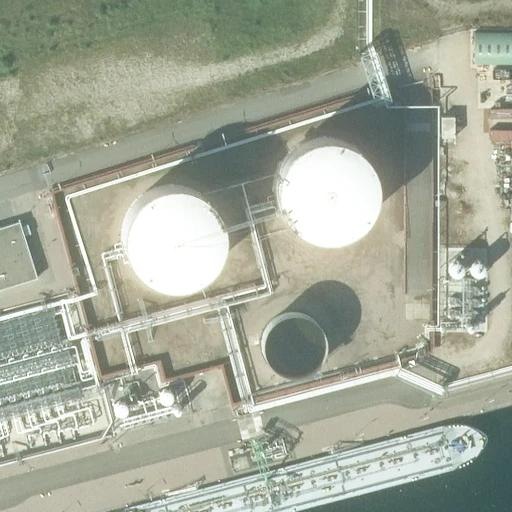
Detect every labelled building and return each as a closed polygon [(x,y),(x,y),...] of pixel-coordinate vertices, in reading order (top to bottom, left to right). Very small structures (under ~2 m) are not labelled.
[(475,61),(511,62),(511,30),(476,29),(475,61)] [(0,81),(0,102),(0,104),(24,96),(17,75),(0,81)] [(299,231),(301,232),(304,234),(308,235),(312,236),(316,237),(320,237),(324,238),(330,237),(334,237),(337,236),(343,234),(347,232),(350,230),(355,227),(358,224),(361,221),(363,218),(365,217),(367,213),(369,210),(370,206),(372,202),(372,200),(373,196),(374,193),(374,189),(374,185),(373,181),(373,177),(372,173),(370,169),(370,167),(369,165),(367,162),(365,158),(364,157),(361,154),(360,152),(355,148),(352,146),(348,144),(343,141),(337,139),(333,138),(331,138),(325,137),(319,138),(313,139),(312,139),(308,140),(304,142),(302,142),(300,143),(297,145),(295,147),(292,149),(288,153),(284,158),(281,161),(279,164),(279,166),(277,170),(276,174),(275,176),(274,180),(274,182),(274,184),(274,188),(274,192),(274,194),(275,198),(275,200),(276,203),(277,205),(278,207),(280,211),(282,214),(283,216),(285,219),(286,221),(288,222),(291,225),(292,226),(295,229),(299,231)] [(213,207),(212,206),(209,202),(206,200),(203,197),(200,194),(197,192),(193,190),(190,189),(186,187),(182,186),(178,186),(174,185),(170,185),(166,185),(162,186),(157,187),(153,188),(147,191),(144,193),(141,195),(138,198),(135,201),(132,204),(130,207),(128,210),(126,214),(124,217),(124,219),(123,223),(122,227),(121,231),(121,235),(121,239),(122,243),(122,247),(123,249),(124,252),(125,254),(126,256),(127,260),(129,261),(131,265),(132,266),(135,269),(139,273),(144,277),(147,279),(149,280),(152,282),(158,283),(164,285),(170,285),(176,285),(178,285),(182,284),(184,284),(188,282),(191,281),(197,278),(200,276),(203,274),(205,272),(206,271),(209,268),(210,267),(212,263),(215,260),(216,256),(217,255),(219,251),(219,249),(220,245),(221,243),(221,239),(221,237),(221,235),(221,231),(221,229),(220,225),(219,222),(219,220),(218,218),(217,214),(215,211),(213,207)] [(59,216),(72,215),(69,186),(56,188),(59,216)] [(19,221),(0,227),(0,289),(36,278),(19,221)] [(375,281),(342,287),(351,331),(384,324),(375,281)] [(82,299),(0,315),(0,459),(90,443),(87,424),(106,420),(82,299)] [(323,335),(322,334),(321,331),(321,329),(319,327),(317,324),(315,322),(313,319),(309,317),(306,315),(303,314),(298,313),(295,312),(292,312),(288,312),(285,313),(282,314),(279,315),(275,317),(272,319),(270,322),(268,324),(267,325),(265,328),(264,329),(263,332),(262,335),(261,338),(261,341),(261,343),(261,346),(261,349),(262,352),(262,354),(263,357),(265,359),(267,362),(268,365),(271,367),(273,369),(276,371),(280,373),(283,374),(286,375),(289,375),(292,375),(295,375),(298,375),(301,374),(304,373),(307,372),(310,370),(313,368),(315,366),(317,364),(319,361),(320,360),(321,357),(322,354),(323,351),(324,348),(324,345),(324,342),(324,339),(323,335)]
